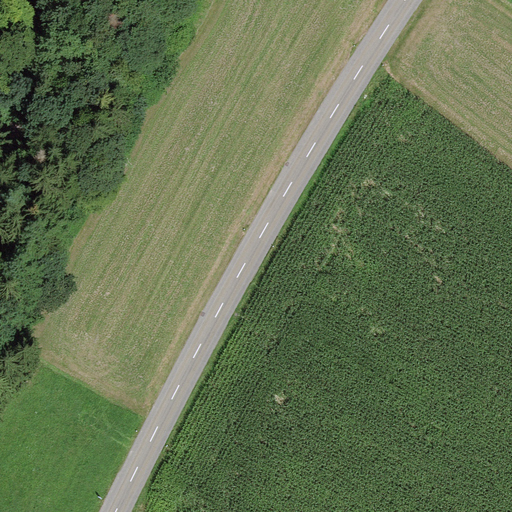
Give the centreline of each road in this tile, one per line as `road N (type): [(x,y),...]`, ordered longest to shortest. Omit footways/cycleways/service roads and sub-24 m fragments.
road 1 (tertiary): [(405,0),(267,223),(115,511)]
road 2 (track): [(24,0),(29,78),(0,154)]
